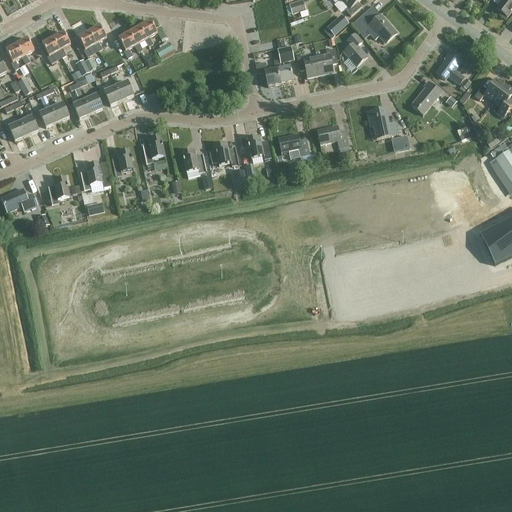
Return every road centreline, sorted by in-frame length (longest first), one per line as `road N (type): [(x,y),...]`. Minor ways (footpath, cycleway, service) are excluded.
road 1 (residential): [(256,111),(236,22),(225,16),(64,0),(0,30)]
road 2 (residential): [(0,176),(137,115),(213,120),(256,111)]
road 3 (residential): [(256,111),(399,78),(447,15)]
